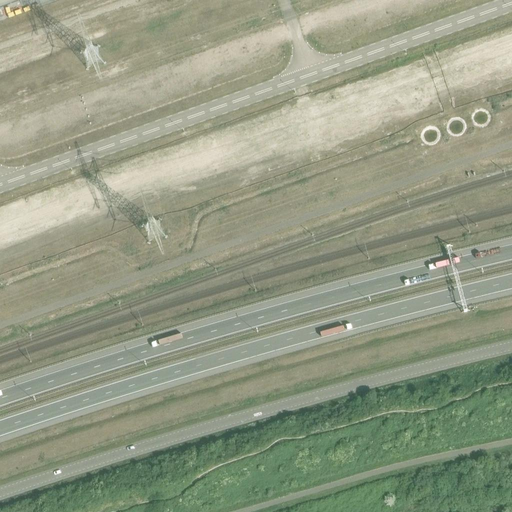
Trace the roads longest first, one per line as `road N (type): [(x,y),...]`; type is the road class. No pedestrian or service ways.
road 1 (unclassified): [(0,184),(511,3)]
road 2 (trunk): [(0,428),(196,365),(511,282)]
road 3 (trunk): [(511,252),(191,337),(0,398)]
road 4 (unclassified): [(0,492),(511,346)]
